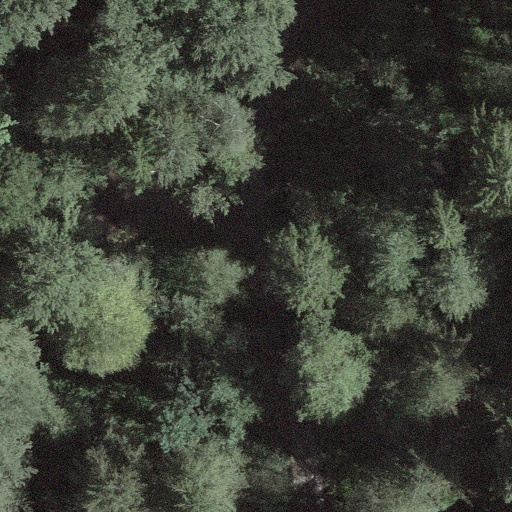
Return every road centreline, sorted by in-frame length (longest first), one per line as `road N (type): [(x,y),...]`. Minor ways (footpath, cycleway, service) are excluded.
road 1 (track): [(316,511),(304,344),(218,124)]
road 2 (track): [(218,124),(0,329)]
